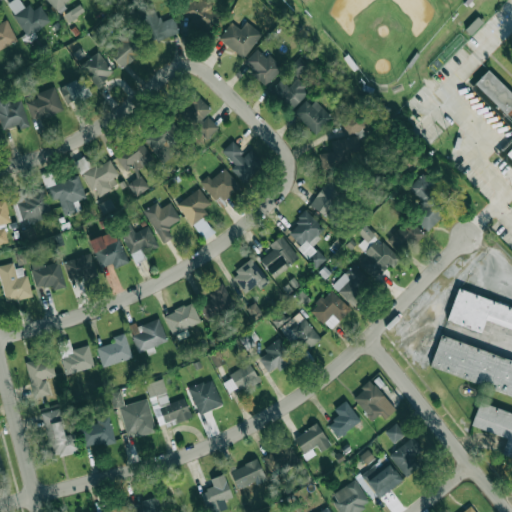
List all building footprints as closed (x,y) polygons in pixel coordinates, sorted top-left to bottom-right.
[(40,5),(29,12),(21,0),(11,0),(7,3),(25,36),(50,22),(40,5)] [(45,0),(56,12),(68,0),(45,0)] [(189,0),(180,15),(211,34),(222,16),(209,8),(211,5),(202,0),(189,0)] [(317,0),(305,12),(292,0),(317,0)] [(68,21),(84,11),(79,4),(63,14),(68,21)] [(173,17),(160,22),(152,4),(137,10),(151,43),(179,32),(173,17)] [(0,48),(17,41),(7,19),(0,22),(0,48)] [(261,32),(245,21),(240,29),(230,21),(217,39),(244,57),(261,32)] [(106,51),(122,68),(143,49),(128,32),(106,51)] [(282,67),(268,53),(265,57),(256,48),(242,62),(265,85),(282,67)] [(80,65),(96,86),(114,71),(97,51),(80,65)] [(297,76),(308,65),(298,56),(287,67),(297,76)] [(59,86),(67,105),(90,96),(82,76),(59,86)] [(511,159),(507,155),(511,149),(511,124),(478,89),(492,76),(511,94),(511,159)] [(279,79),(269,91),(290,111),(309,91),(295,78),(287,87),(279,79)] [(37,97),(26,102),(32,120),(62,109),(53,86),(35,93),(37,97)] [(218,127),(205,115),(211,109),(195,94),(178,112),(207,138),(218,127)] [(29,126),(20,99),(9,103),(7,96),(0,98),(0,122),(2,129),(18,124),(19,129),(29,126)] [(331,118),(308,96),(292,112),(315,134),(331,118)] [(341,121),(347,134),(364,127),(358,114),(341,121)] [(159,163),(175,153),(170,145),(182,138),(170,118),(142,133),(159,163)] [(322,172),(337,169),(335,159),(361,154),(357,135),(330,140),(332,151),(318,153),(322,172)] [(152,159),(140,140),(114,155),(123,170),(134,163),(137,168),(152,159)] [(250,149),(244,155),(231,141),(221,151),(234,165),(229,169),(243,183),(263,163),(250,149)] [(511,167),(511,146),(502,157),(511,167)] [(108,160),(97,166),(90,155),(76,163),(95,197),(120,183),(108,160)] [(224,200),(239,186),(222,166),(201,185),(215,200),(220,195),(224,200)] [(434,182),(423,172),(406,190),(422,205),(412,216),(427,231),(449,208),(428,188),(434,182)] [(135,196),(148,187),(140,175),(127,184),(135,196)] [(85,198),(78,176),(46,185),(50,201),(58,198),(63,214),(80,209),(78,200),(85,198)] [(344,188),(323,179),(311,208),(331,217),(344,188)] [(50,211),(43,187),(21,193),(20,190),(9,193),(17,221),(27,218),(28,223),(42,219),(41,213),(50,211)] [(212,207),(198,188),(176,204),(189,223),(212,207)] [(0,243),(7,242),(3,224),(10,223),(5,200),(0,201),(0,243)] [(160,208),(156,202),(142,210),(162,243),(172,237),(166,227),(180,219),(169,202),(160,208)] [(325,229),(306,211),(286,231),(301,245),(297,249),(316,268),(325,258),(311,244),(325,229)] [(387,240),(402,255),(423,232),(407,218),(387,240)] [(158,246),(148,225),(133,232),(130,224),(118,229),(134,263),(146,258),(143,253),(158,246)] [(114,268),(128,262),(114,229),(88,241),(100,268),(112,262),(114,268)] [(259,258),(271,277),(298,259),(282,235),(268,244),(272,250),(259,258)] [(365,253),(368,256),(360,265),(376,280),(397,256),(378,238),(365,253)] [(84,278),(97,274),(90,253),(63,261),(69,280),(83,276),(84,278)] [(230,275),(244,293),(255,284),(259,289),(269,281),(251,259),(230,275)] [(30,295),(23,266),(14,268),(12,262),(0,265),(0,280),(6,302),(30,295)] [(34,288),(52,286),(52,289),(63,287),(60,263),(31,266),(34,288)] [(352,304),(372,282),(352,263),(331,285),(352,304)] [(211,298),(199,304),(207,320),(234,306),(222,283),(207,291),(211,298)] [(309,310),(330,330),(350,308),(329,289),(309,310)] [(447,321),(481,331),(484,321),(511,329),(511,308),(456,291),(447,321)] [(200,323),(193,303),(163,313),(170,334),(200,323)] [(280,329),(298,355),(320,340),(302,314),(280,329)] [(152,346),(167,340),(158,317),(129,329),(139,355),(154,349),(152,346)] [(102,367),(132,357),(124,333),(112,336),(113,342),(96,347),(102,367)] [(429,368),(511,394),(511,411),(478,401),(471,426),(507,437),(502,453),(511,457),(511,360),(439,337),(429,368)] [(65,374),(94,366),(88,344),(71,349),(68,339),(56,342),(65,374)] [(268,372),(276,367),(278,371),(294,360),(279,339),(256,355),(268,372)] [(24,362),(33,398),(49,393),(45,377),(54,375),(49,355),(24,362)] [(222,382),(229,394),(258,378),(249,362),(228,374),(230,378),(222,382)] [(175,422),(190,418),(184,397),(169,402),(162,378),(145,383),(157,425),(174,420),(175,422)] [(197,414),(221,405),(212,378),(188,387),(197,414)] [(396,407),(367,380),(352,395),(375,417),(379,413),(384,419),(396,407)] [(155,431),(147,398),(123,404),(120,390),(109,393),(113,407),(119,406),(126,434),(136,432),(137,436),(155,431)] [(338,416),(327,424),(336,437),(360,420),(345,399),(333,408),(338,416)] [(42,411),(51,457),(80,451),(76,432),(64,435),(59,408),(42,411)] [(95,414),(97,422),(78,428),(84,449),(115,440),(107,411),(95,414)] [(404,433),(395,422),(384,431),(393,443),(404,433)] [(292,438),(306,459),(316,452),(317,453),(330,445),(316,423),(292,438)] [(388,455),(405,476),(419,464),(413,457),(422,449),(412,436),(388,455)] [(298,461),(288,441),(261,455),(272,475),(298,461)] [(361,473),(377,498),(400,482),(384,458),(361,473)] [(229,469),(236,490),(265,479),(257,459),(229,469)] [(224,500),(231,497),(224,473),(210,478),(213,487),(200,491),(206,511),(213,511),(227,508),(224,500)] [(332,493),(337,501),(333,503),(338,511),(354,511),(369,503),(355,479),(332,493)] [(130,511),(161,511),(157,497),(128,505),(130,511)]
